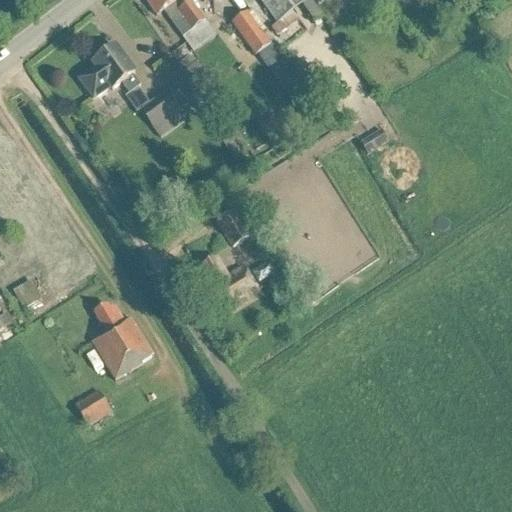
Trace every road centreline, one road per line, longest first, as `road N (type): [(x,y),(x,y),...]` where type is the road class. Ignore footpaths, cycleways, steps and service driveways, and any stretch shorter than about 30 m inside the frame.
road 1 (track): [(302,511),(10,56)]
road 2 (track): [(0,108),(181,379)]
